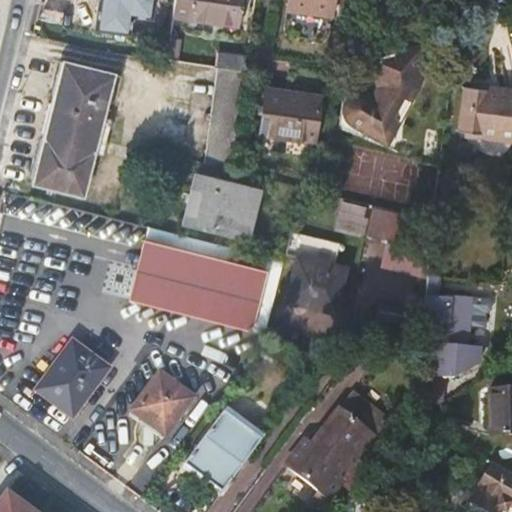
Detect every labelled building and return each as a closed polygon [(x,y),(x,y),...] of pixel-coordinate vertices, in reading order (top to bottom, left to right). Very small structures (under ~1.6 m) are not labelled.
[(151,19),(153,0),(98,0),(94,30),(129,34),(132,16),(151,19)] [(174,0),(172,19),(240,26),(242,0),(174,0)] [(288,0),(288,11),(333,17),(334,0),(288,0)] [(373,58),(377,78),(352,85),(353,90),(350,93),(345,101),(345,109),(349,117),(356,124),(390,142),(413,99),(423,83),(426,68),(424,56),(421,46),(373,58)] [(59,58),(43,123),(48,125),(63,60),(59,58)] [(63,60),(48,125),(105,139),(110,119),(102,117),(113,73),(63,60)] [(207,147),(237,150),(247,69),(214,66),(207,147)] [(493,139),(511,140),(511,89),(500,88),(499,91),(465,87),(459,130),(494,134),(493,139)] [(261,140),(319,146),(324,100),(267,92),(261,140)] [(28,182),(33,183),(48,125),(43,123),(28,182)] [(48,125),(33,183),(82,195),(93,152),(102,154),(105,139),(48,125)] [(181,221),(243,236),(254,188),(192,173),(181,221)] [(416,245),(423,217),(373,204),(367,233),(416,245)] [(146,226),(129,299),(180,311),(265,332),(284,259),(146,226)] [(341,244),(292,230),(286,254),(297,257),(287,299),(336,311),(346,269),(335,266),(341,244)] [(424,322),(447,325),(445,345),(436,344),(433,376),(451,378),(478,362),(479,349),(468,348),(469,328),(484,330),(486,315),(491,316),(495,312),(496,306),(492,302),(472,300),(472,299),(451,296),(450,299),(437,297),(440,274),(429,273),(427,292),(425,307),(424,322)] [(408,306),(425,307),(427,292),(410,291),(408,306)] [(40,389),(74,414),(107,368),(74,343),(40,389)] [(135,410),(168,434),(194,398),(161,373),(135,410)] [(489,434),(511,433),(511,387),(488,388),(489,434)] [(373,436),(363,428),(336,406),(307,442),(302,438),(285,461),(329,495),(373,436)] [(225,409),(188,461),(225,488),(263,435),(225,409)] [(373,414),(363,428),(373,436),(384,422),(373,414)] [(448,440),(425,424),(391,474),(403,483),(431,445),(440,451),(448,440)] [(183,467),(220,493),(225,488),(188,461),(183,467)] [(511,474),(491,462),(467,502),(465,505),(466,511),(500,511),(505,505),(509,508),(511,503),(511,474)] [(373,471),(360,487),(375,501),(382,494),(391,502),(399,493),(373,471)] [(0,511),(37,511),(14,495),(9,492),(5,498),(0,504),(0,511)] [(386,511),(373,504),(354,493),(340,511),(386,511)]
